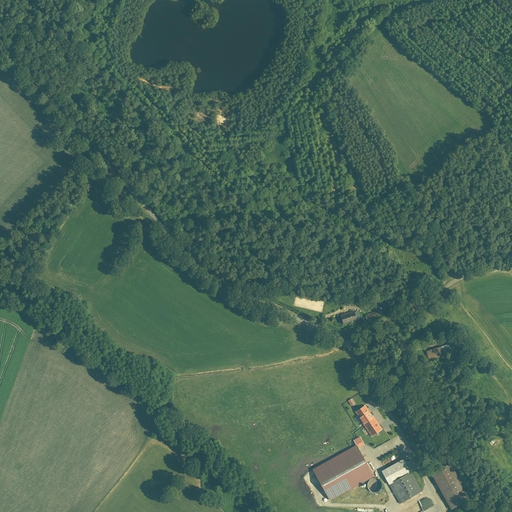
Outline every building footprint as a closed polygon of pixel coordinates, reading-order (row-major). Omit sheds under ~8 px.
[(367,311),(370,320),(386,315),(382,306),(367,311)] [(339,316),(342,326),(359,321),(356,311),(339,316)] [(450,342),(438,346),(441,355),(453,352),(450,342)] [(352,399),(347,403),(351,408),(356,404),(352,399)] [(354,412),(369,435),(383,426),(367,403),(354,412)] [(408,429),(413,438),(422,433),(416,423),(408,429)] [(313,469),(329,500),(374,478),(357,446),(313,469)] [(404,460),(381,472),(400,505),(422,493),(404,460)] [(451,465),(432,475),(450,510),(470,499),(451,465)] [(367,488),(368,490),(370,493),(375,494),(379,493),(381,490),(381,485),(379,481),(376,480),(372,480),(369,482),(367,485),(367,488)]
